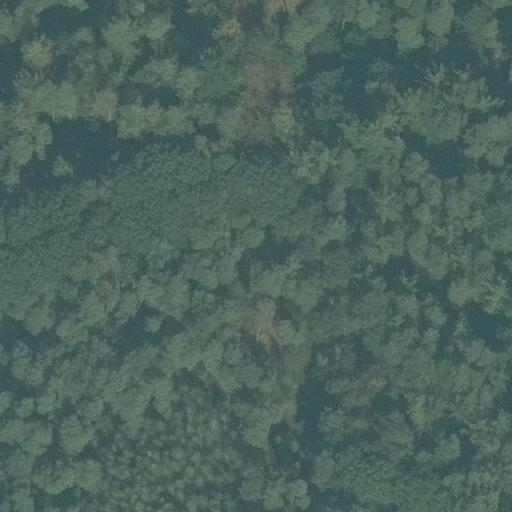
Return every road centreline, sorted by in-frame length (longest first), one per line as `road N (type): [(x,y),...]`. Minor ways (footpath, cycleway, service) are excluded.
road 1 (track): [(408,511),(279,152)]
road 2 (track): [(0,271),(279,152)]
road 3 (track): [(279,152),(511,23)]
road 4 (track): [(279,152),(229,0)]
